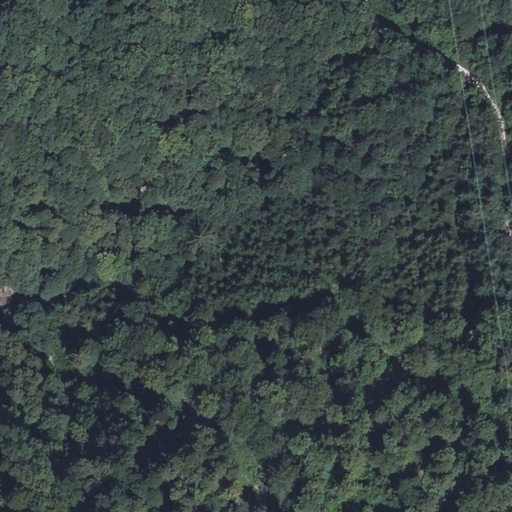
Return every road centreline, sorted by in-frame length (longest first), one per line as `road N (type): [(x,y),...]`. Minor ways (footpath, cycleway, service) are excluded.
road 1 (track): [(467,75),(450,134),(471,302),(419,370)]
road 2 (track): [(511,219),(494,103),(453,62),(380,20),(368,0)]
